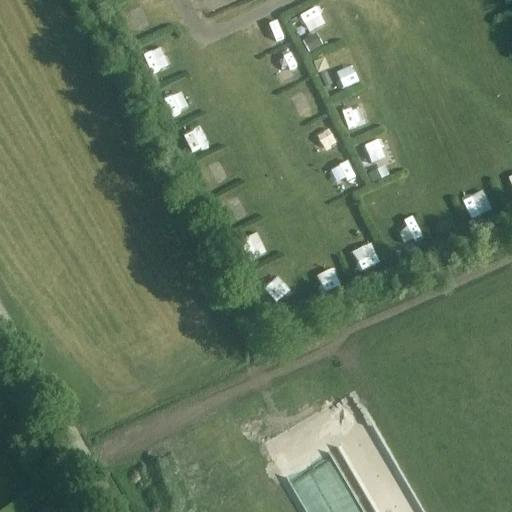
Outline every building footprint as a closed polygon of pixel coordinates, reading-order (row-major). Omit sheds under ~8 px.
[(300,0),(285,7),(292,25),(318,14),(312,0),(300,0)] [(343,52),(324,60),(331,78),(350,71),(343,52)] [(330,92),(337,110),(350,104),(342,87),(330,92)] [(374,164),(392,155),(382,137),(364,147),(374,164)] [(407,208),(390,218),(400,236),(417,227),(407,208)] [(49,511),(50,493),(33,493),(33,511),(49,511)]
